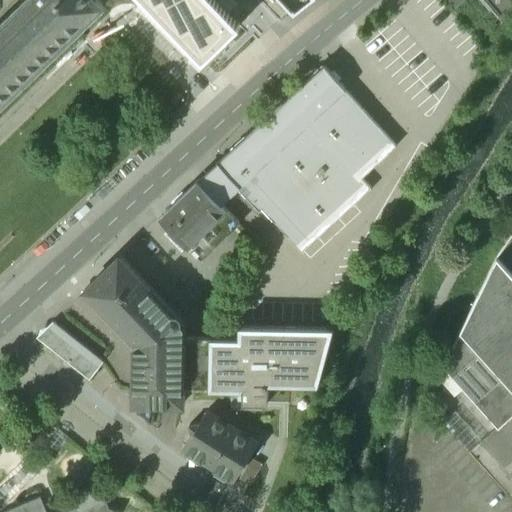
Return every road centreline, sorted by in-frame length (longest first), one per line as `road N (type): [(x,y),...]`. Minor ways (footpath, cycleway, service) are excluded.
road 1 (tertiary): [(0,324),(363,0)]
road 2 (residential): [(216,501),(0,339)]
